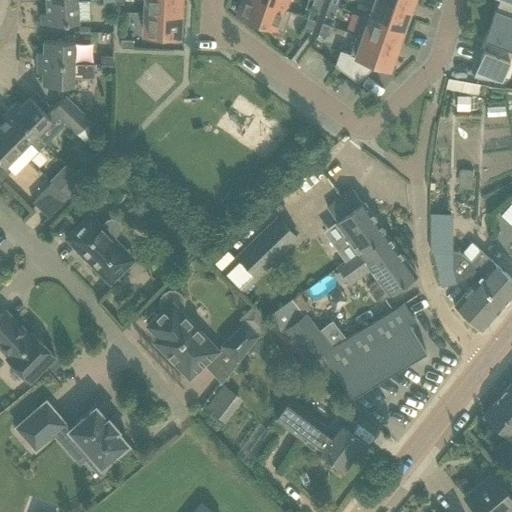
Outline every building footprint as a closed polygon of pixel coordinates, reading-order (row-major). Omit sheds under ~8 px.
[(78,22),(76,0),(64,0),(45,1),(46,13),(40,13),(41,24),(78,22)] [(145,0),(144,13),(180,15),(180,0),(145,0)] [(284,10),(256,0),(245,0),(244,5),(241,4),(237,16),(283,32),(290,12),(284,10)] [(256,0),(284,10),(287,0),(256,0)] [(322,1),(317,0),(313,0),(310,10),(318,13),(322,1)] [(402,29),(409,10),(379,0),(374,0),(369,17),(369,18),(402,29)] [(379,0),(409,10),(412,0),(379,0)] [(511,3),(502,0),(500,0),(497,11),(495,10),(484,38),(492,40),(488,52),(483,50),(473,76),(501,81),(509,60),(508,60),(511,48),(511,3)] [(336,6),(329,4),(325,15),(332,18),(336,6)] [(180,15),(144,13),(143,34),(179,36),(180,15)] [(363,15),(356,35),(395,49),(402,29),(369,18),(369,17),(363,15)] [(307,18),(303,29),(311,32),(315,21),(307,18)] [(322,23),(318,34),(326,37),(330,26),(322,23)] [(388,69),(395,49),(356,35),(350,54),(340,50),(334,65),(357,82),(376,64),(388,69)] [(121,39),(120,48),(132,48),(133,40),(121,39)] [(74,63),(74,41),(43,40),(43,52),(37,52),(36,62),(74,63)] [(100,64),(112,64),(112,56),(100,56),(100,64)] [(95,64),(74,63),(36,62),(36,72),(42,72),(42,85),(62,85),(73,85),(73,76),(94,77),(95,64)] [(112,64),(100,64),(100,72),(112,72),(112,64)] [(16,101),(9,109),(35,135),(44,144),(66,123),(77,133),(89,120),(64,96),(46,114),(29,97),(20,106),(16,101)] [(0,130),(20,150),(29,142),(38,151),(44,144),(35,135),(9,109),(2,116),(6,120),(0,125),(0,130)] [(5,165),(20,150),(0,130),(0,178),(1,179),(10,170),(5,165)] [(80,168),(74,174),(83,182),(88,176),(80,168)] [(59,189),(68,197),(83,182),(74,174),(59,189)] [(68,197),(59,189),(51,182),(32,202),(48,217),(68,197)] [(360,254),(387,234),(362,201),(361,202),(352,189),(326,209),(358,252),(358,251),(360,254)] [(109,283),(134,258),(114,237),(119,232),(121,228),(120,223),(117,220),(113,218),(107,220),(102,225),(90,213),(65,238),(78,251),(81,248),(89,257),(86,260),(109,283)] [(453,281),(446,253),(451,253),(450,213),(429,213),(430,253),(434,253),(441,286),(453,281)] [(277,217),(237,257),(256,277),(297,238),(277,217)] [(416,274),(387,234),(360,254),(358,251),(358,252),(337,267),(349,284),(370,269),(377,279),(369,284),(369,290),(376,299),(380,300),(416,274)] [(471,262),(470,263),(482,274),(476,280),(503,304),(511,294),(511,279),(471,243),(462,254),(471,262)] [(480,330),(503,304),(476,280),(482,274),(470,263),(459,275),(471,286),(453,305),(480,330)] [(175,363),(189,378),(217,351),(178,310),(182,305),(182,299),(180,294),(176,291),(169,291),(164,294),(161,299),(161,305),(164,309),(147,325),(158,337),(153,341),(166,354),(169,351),(178,361),(175,363)] [(310,359),(345,339),(336,327),(325,336),(305,312),(311,309),(299,294),(266,318),(310,359)] [(367,326),(345,339),(310,359),(337,385),(340,383),(350,398),(425,352),(409,324),(415,321),(404,303),(367,326)] [(5,358),(29,381),(54,356),(31,332),(29,335),(4,310),(0,314),(0,348),(8,356),(5,358)] [(243,323),(220,344),(238,362),(256,337),(243,323)] [(511,381),(483,415),(508,437),(511,433),(511,434),(511,381)] [(224,421),(242,398),(226,386),(208,409),(224,421)] [(289,399),(274,418),(343,471),(365,442),(348,430),(350,427),(352,424),(354,422),(351,419),(342,412),(340,411),(335,417),(327,427),(289,399)] [(15,427),(35,450),(65,424),(46,401),(15,427)] [(128,444),(116,431),(118,430),(108,418),(106,419),(95,406),(68,430),(88,453),(85,456),(100,474),(117,459),(114,456),(128,444)] [(476,511),(511,511),(511,498),(491,474),(464,497),(476,511)] [(212,511),(200,502),(192,511),(212,511)]
